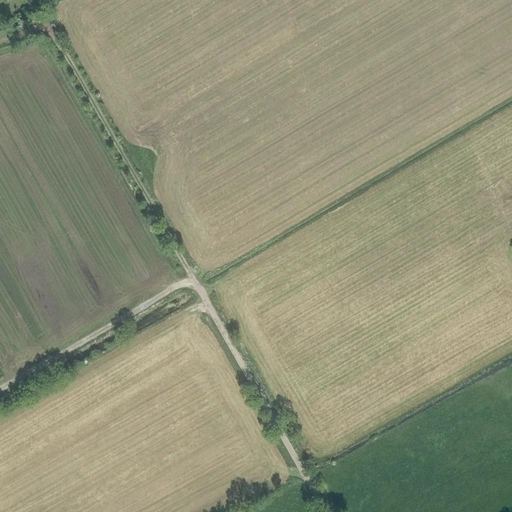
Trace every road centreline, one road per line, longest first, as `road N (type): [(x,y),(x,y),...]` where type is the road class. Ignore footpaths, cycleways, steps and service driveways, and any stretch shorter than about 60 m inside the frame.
road 1 (track): [(325,511),(53,38),(35,23),(0,40)]
road 2 (track): [(194,283),(174,286),(0,385)]
